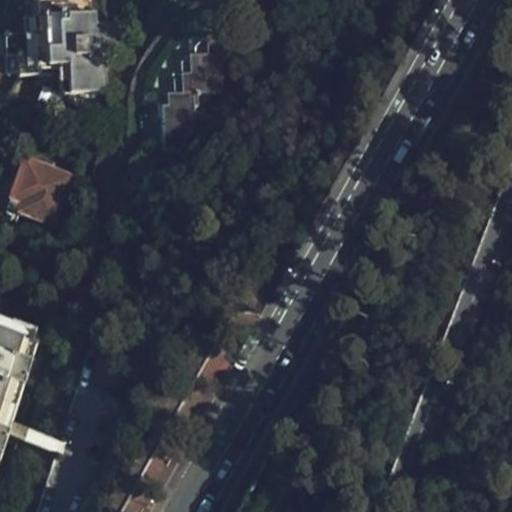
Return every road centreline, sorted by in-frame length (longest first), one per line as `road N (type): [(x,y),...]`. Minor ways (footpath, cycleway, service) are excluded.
road 1 (primary): [(192,511),(479,0)]
road 2 (unclassified): [(511,201),(393,511)]
